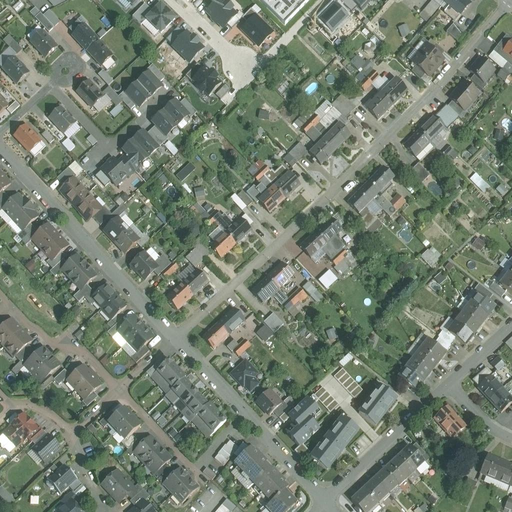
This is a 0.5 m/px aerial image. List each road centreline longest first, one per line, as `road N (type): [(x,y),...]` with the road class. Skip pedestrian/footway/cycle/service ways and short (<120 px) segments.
road 1 (residential): [(511,2),(176,336)]
road 2 (residential): [(176,336),(0,149)]
road 3 (residential): [(323,501),(176,336)]
road 4 (residential): [(173,0),(242,68),(254,70),(325,0)]
road 5 (residential): [(447,385),(323,501)]
road 6 (residential): [(49,88),(110,148),(169,95)]
road 7 (residential): [(0,295),(47,339),(82,351),(118,390)]
